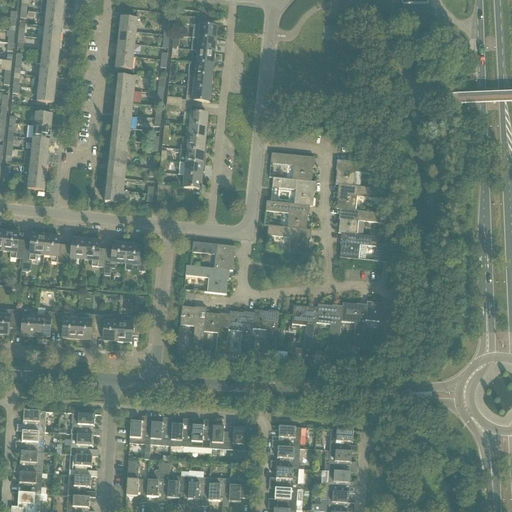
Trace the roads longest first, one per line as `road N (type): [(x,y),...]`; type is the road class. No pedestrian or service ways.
road 1 (secondary): [(478,0),(485,302)]
road 2 (tertiary): [(153,382),(401,395)]
road 3 (unclassified): [(261,511),(265,430),(258,418),(112,411)]
road 4 (residential): [(105,0),(90,153),(68,157),(60,215)]
road 5 (residential): [(231,0),(209,230)]
road 6 (secondary): [(511,228),(497,0)]
road 7 (residential): [(330,289),(329,150),(255,142)]
road 8 (residential): [(0,352),(155,361)]
road 9 (residential): [(245,231),(239,291),(246,297),(330,289)]
road 10 (residential): [(255,142),(276,7)]
road 11 (residential): [(171,226),(155,361)]
